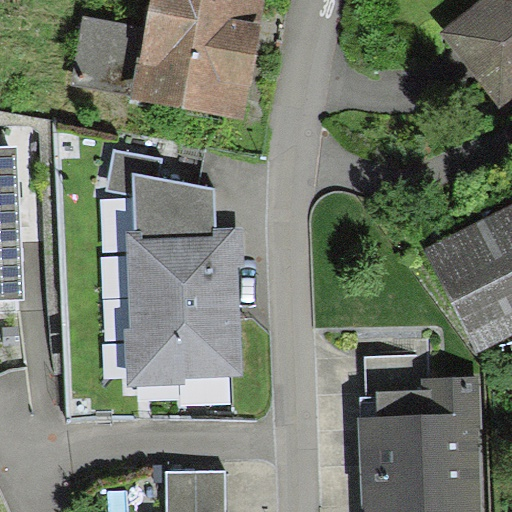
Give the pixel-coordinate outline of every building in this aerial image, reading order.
[(88,14),(73,83),(213,115),(239,0),(135,0),(130,24),(88,14)] [(511,0),(470,0),(443,21),(489,80),(511,61),(511,0)] [(12,149),(0,149),(0,300),(17,300),(12,149)] [(243,205),(131,203),(129,379),(241,380),(243,205)] [(511,225),(432,268),(477,352),(511,333),(511,225)] [(480,511),(474,399),(363,405),(369,511),(480,511)] [(158,511),(213,511),(214,462),(158,462),(158,511)]
